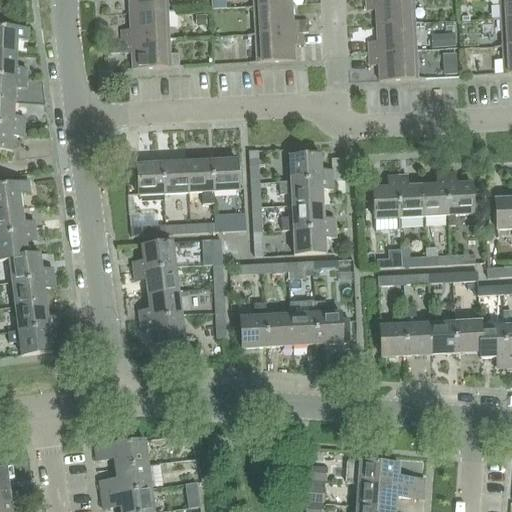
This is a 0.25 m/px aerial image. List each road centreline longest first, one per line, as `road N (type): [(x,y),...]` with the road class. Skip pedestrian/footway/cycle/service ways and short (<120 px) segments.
road 1 (residential): [(113,395),(473,419)]
road 2 (residential): [(113,395),(79,118)]
road 3 (residential): [(79,118),(316,103),(335,111)]
road 4 (residential): [(511,118),(367,126),(335,111)]
